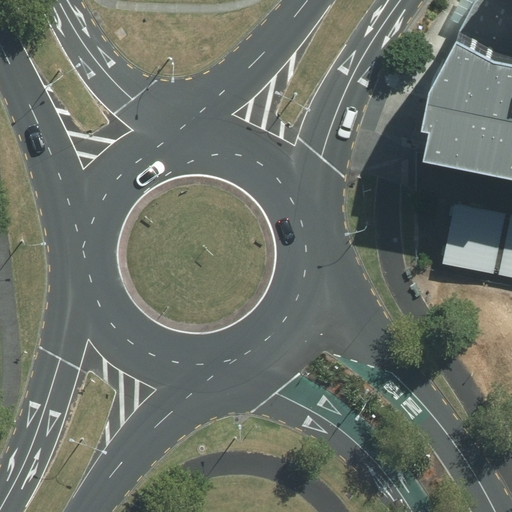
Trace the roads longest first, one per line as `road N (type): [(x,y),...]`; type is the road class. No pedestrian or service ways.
road 1 (tertiary): [(303,280),(441,424),(493,511)]
road 2 (tertiary): [(411,511),(375,461),(228,353)]
road 3 (secondary): [(0,508),(90,293)]
road 4 (secondary): [(79,238),(0,39)]
road 5 (secondary): [(388,0),(288,177)]
road 6 (secondary): [(204,358),(91,511)]
road 7 (secondary): [(188,129),(304,0)]
road 8 (secondary): [(59,0),(152,137)]
road 9 (secondary): [(204,358),(137,343),(90,293)]
road 10 (secondary): [(79,238),(101,176),(152,137)]
